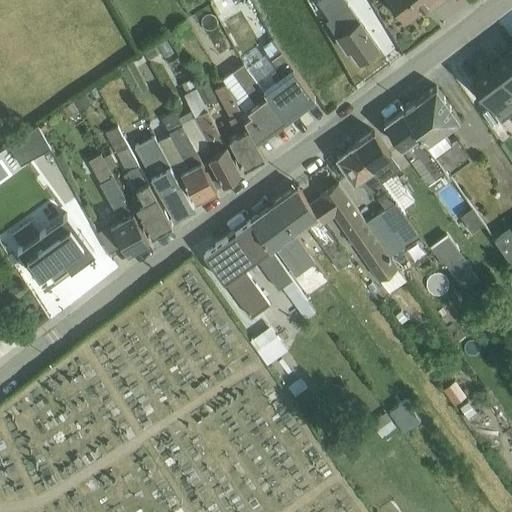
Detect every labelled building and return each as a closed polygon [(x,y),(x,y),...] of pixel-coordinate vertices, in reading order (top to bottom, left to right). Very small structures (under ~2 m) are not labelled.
[(344,0),(317,0),(316,1),(329,19),(327,21),(337,35),(335,37),(347,54),(352,50),(359,61),(378,48),(344,0)] [(388,0),(406,23),(421,12),(424,16),(444,0),(388,0)] [(167,39),(157,45),(165,58),(175,52),(167,39)] [(264,90),(285,119),(287,117),(288,119),(300,110),(299,109),(314,97),(272,39),(263,46),(267,52),(265,53),(278,69),(272,74),(277,81),(264,90)] [(511,54),(511,48),(502,56),(505,60),(511,54)] [(492,63),(511,88),(511,54),(505,60),(502,56),(492,63)] [(226,83),(256,140),(285,119),(264,90),(241,59),(229,67),(232,71),(223,78),(226,83)] [(486,74),(473,84),(501,121),(511,113),(511,88),(492,63),(483,70),(486,74)] [(486,74),(483,70),(470,80),(473,84),(486,74)] [(197,89),(205,104),(216,98),(208,83),(197,89)] [(256,140),(226,83),(215,88),(230,118),(229,119),(237,133),(229,138),(244,167),(264,156),(256,140)] [(403,110),(446,171),(449,175),(472,159),(456,137),(451,142),(444,131),(460,120),(436,86),(403,110)] [(178,117),(197,149),(209,143),(214,153),(208,157),(223,184),(240,171),(205,104),(197,89),(196,87),(184,93),(192,109),(178,117)] [(86,93),(73,101),(78,110),(91,104),(86,93)] [(158,140),(177,175),(182,172),(196,199),(198,198),(201,199),(208,195),(209,192),(216,188),(197,149),(178,117),(174,110),(162,117),(171,133),(158,140)] [(446,171),(403,110),(384,123),(428,184),(446,171)] [(38,124),(10,144),(21,164),(51,147),(38,124)] [(118,125),(105,132),(127,172),(123,174),(132,189),(136,187),(145,201),(136,206),(152,235),(172,224),(118,125)] [(355,143),(373,168),(391,155),(373,131),(355,143)] [(177,175),(158,140),(155,135),(136,145),(174,216),(194,205),(177,175)] [(366,221),(391,257),(421,235),(381,180),(373,168),(355,143),(337,156),(357,185),(363,186),(367,192),(371,192),(373,195),(375,193),(385,208),(366,221)] [(111,170),(103,156),(101,152),(89,159),(101,181),(99,182),(119,218),(112,222),(124,244),(128,252),(149,241),(111,170)] [(103,156),(111,170),(119,166),(111,152),(103,156)] [(373,168),(381,180),(399,167),(391,155),(373,168)] [(309,202),(324,223),(334,215),(389,292),(406,280),(397,267),(398,267),(391,257),(366,221),(338,181),(309,202)] [(273,202),(295,231),(307,223),(326,249),(325,250),(339,269),(351,261),(324,223),(309,202),(297,186),(273,202)] [(250,219),(270,248),(271,249),(274,246),(295,275),(316,261),(295,231),(273,202),(250,219)] [(472,208),(460,216),(471,231),(482,223),(472,208)] [(433,236),(441,230),(425,209),(417,215),(433,236)] [(39,259),(48,271),(54,280),(94,251),(66,212),(17,247),(30,265),(39,259)] [(270,248),(250,219),(215,245),(216,246),(205,253),(250,316),(270,302),(245,266),(257,257),(270,248)] [(124,244),(112,222),(98,230),(110,251),(124,244)] [(511,227),(495,240),(511,264),(511,227)] [(448,235),(431,247),(463,289),(479,279),(448,235)] [(270,248),(257,257),(279,288),(283,286),(305,317),(315,310),(271,249),(270,248)] [(39,259),(30,265),(39,278),(48,271),(39,259)] [(270,325),(250,339),(267,363),(288,349),(270,325)] [(281,382),(297,378),(294,366),(278,370),(281,382)] [(455,381),(443,389),(455,404),(466,397),(455,381)] [(406,399),(389,411),(403,432),(420,420),(406,399)] [(386,411),(371,422),(382,438),(397,427),(386,411)]
